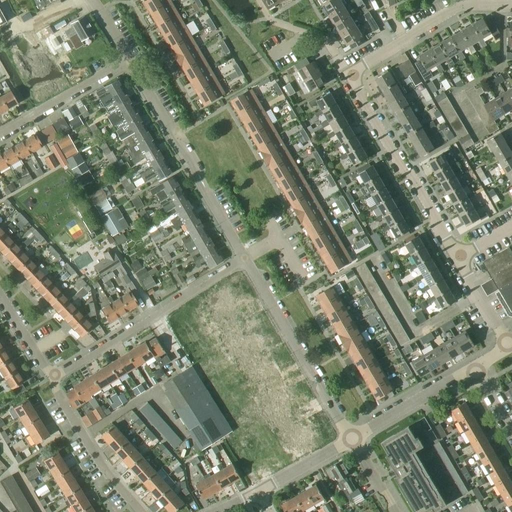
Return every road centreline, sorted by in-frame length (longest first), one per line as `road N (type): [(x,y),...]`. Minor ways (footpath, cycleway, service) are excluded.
road 1 (residential): [(245,260),(126,61)]
road 2 (residential): [(51,378),(245,260)]
road 3 (residential): [(456,260),(351,78)]
road 4 (residential): [(352,439),(245,260)]
road 5 (residential): [(351,78),(459,5),(511,5)]
road 6 (residential): [(138,511),(82,437),(51,378)]
road 7 (residential): [(126,61),(0,134)]
road 8 (tertiary): [(352,439),(474,369)]
